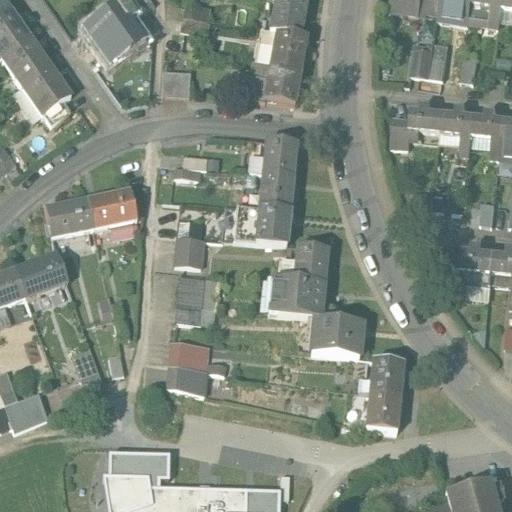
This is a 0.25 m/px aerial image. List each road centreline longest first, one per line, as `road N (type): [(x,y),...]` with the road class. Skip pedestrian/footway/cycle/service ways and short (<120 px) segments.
road 1 (tertiary): [(376,233),(436,349),(511,430)]
road 2 (residential): [(119,141),(192,128),(352,140)]
road 3 (residential): [(345,94),(511,105)]
road 4 (residential): [(32,0),(119,141)]
road 5 (residential): [(352,461),(511,433)]
road 6 (residential): [(0,216),(119,141)]
road 7 (residential): [(376,233),(511,245)]
